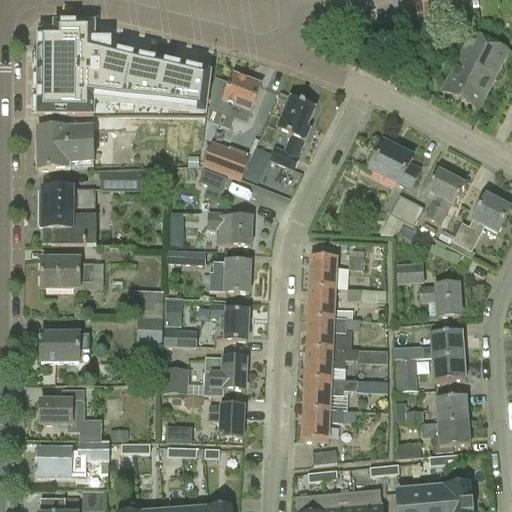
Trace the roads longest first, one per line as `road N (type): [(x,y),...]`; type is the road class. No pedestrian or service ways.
road 1 (residential): [(276,511),(289,239),(365,89)]
road 2 (residential): [(504,511),(490,320),(511,272)]
road 3 (residential): [(285,54),(73,0)]
road 4 (residential): [(511,167),(365,89)]
